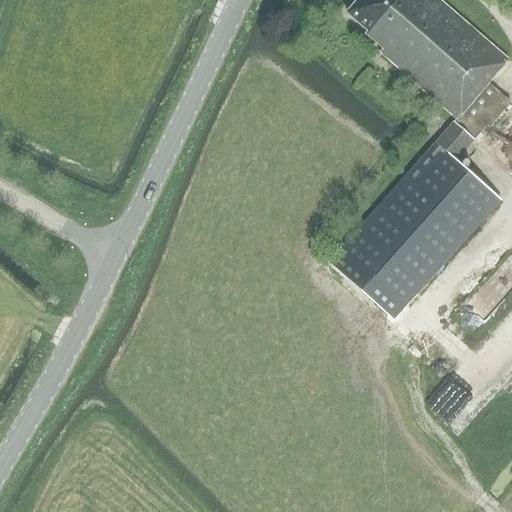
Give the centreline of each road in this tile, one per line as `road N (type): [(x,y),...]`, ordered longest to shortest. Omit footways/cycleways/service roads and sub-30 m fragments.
road 1 (tertiary): [(113,256),(239,0)]
road 2 (tertiary): [(0,469),(113,256)]
road 3 (tertiary): [(113,256),(0,190)]
